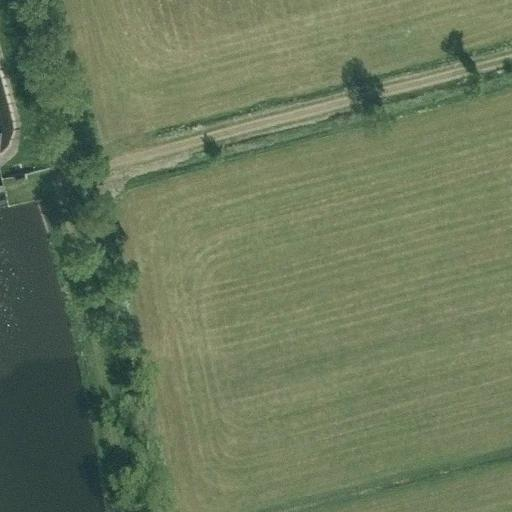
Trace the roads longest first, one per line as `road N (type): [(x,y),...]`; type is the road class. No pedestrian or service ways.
road 1 (track): [(511,59),(56,177)]
road 2 (track): [(56,177),(131,511)]
road 3 (track): [(14,0),(56,177)]
